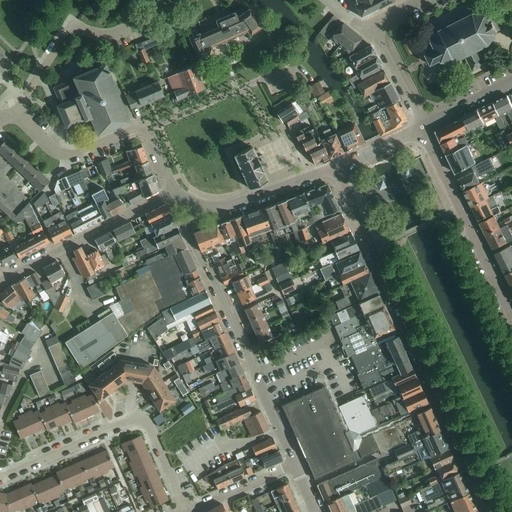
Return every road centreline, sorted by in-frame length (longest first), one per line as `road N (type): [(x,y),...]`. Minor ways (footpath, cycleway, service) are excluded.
road 1 (residential): [(493,511),(337,166)]
road 2 (residential): [(15,112),(71,26),(111,34),(187,0)]
road 3 (residential): [(421,126),(511,317)]
road 4 (residential): [(175,191),(255,374)]
road 5 (unclassified): [(0,282),(175,191)]
road 6 (unclassified): [(337,166),(229,204),(209,207),(175,191)]
road 7 (unclassified): [(147,129),(296,68)]
road 8 (residential): [(147,129),(65,154),(15,112)]
road 9 (residential): [(0,477),(127,421)]
